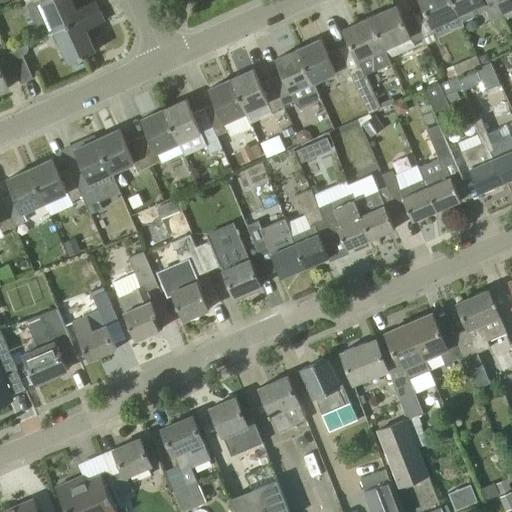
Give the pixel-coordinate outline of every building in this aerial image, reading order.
[(35,0),(28,4),(42,36),(50,33),(56,31),(55,31),(100,11),(96,0),(77,9),(73,0),(35,0)] [(435,33),(433,27),(459,16),(452,0),(421,0),(425,9),(414,14),(424,38),(425,37),(434,33),(435,33)] [(501,16),(504,15),(497,0),(452,0),(459,16),(462,22),(475,16),(472,10),(484,4),(492,20),(493,20),(501,16)] [(511,2),(511,0),(497,0),(504,15),(504,14),(511,10),(511,2)] [(424,38),(414,14),(403,19),(397,5),(396,5),(396,6),(384,12),(383,11),(370,16),(388,56),(390,55),(391,58),(416,46),(414,42),(424,38)] [(55,31),(56,31),(70,62),(97,50),(87,29),(105,21),(100,11),(55,31)] [(390,58),(391,58),(390,55),(388,56),(370,16),(358,22),(359,23),(346,29),(345,28),(351,43),(340,48),(352,75),(369,113),(382,107),(367,74),(392,62),(390,58)] [(352,75),(340,48),(328,53),(321,38),(299,49),(314,83),(314,82),(336,73),(339,81),(352,75)] [(34,78),(26,60),(20,48),(8,53),(22,83),(34,78)] [(320,95),(314,82),(314,83),(299,49),(276,59),(283,73),(272,78),(284,106),(295,101),(297,105),(299,105),(300,108),(320,99),(319,96),(320,95)] [(491,60),(488,52),(479,56),(483,64),(491,60)] [(495,71),(492,64),(491,61),(483,65),(476,67),(486,90),(500,84),(497,75),(495,71)] [(0,90),(9,87),(0,65),(0,90)] [(284,106),(272,78),(261,83),(254,68),(232,78),(251,121),(272,112),(271,111),(284,106)] [(464,88),(462,84),(458,75),(457,75),(457,76),(426,89),(435,111),(449,105),(445,96),(464,88)] [(217,136),(251,121),(232,78),(209,88),(216,103),(204,108),(217,136)] [(217,136),(204,108),(194,113),(187,98),(164,109),(179,143),(180,143),(185,154),(208,144),(211,152),(222,147),(217,136)] [(410,109),(405,98),(394,103),(399,114),(410,109)] [(158,152),(179,143),(164,109),(142,119),(149,133),(138,138),(150,166),(162,161),(158,152)] [(369,132),(381,124),(376,114),(372,117),(370,113),(359,118),(361,123),(362,122),(369,132)] [(473,122),(479,137),(488,134),(481,118),(473,122)] [(464,180),(456,162),(439,124),(427,129),(440,158),(442,157),(448,169),(424,179),(437,211),(462,200),(455,184),(464,180)] [(150,166),(138,138),(127,143),(120,128),(98,138),(112,172),(134,163),(138,171),(150,166)] [(313,138),(310,132),(304,130),(297,132),(301,143),(313,138)] [(493,158),(491,151),(487,144),(491,142),(488,134),(479,137),(481,142),(462,150),(480,192),(504,182),(493,158)] [(280,135),(262,139),(265,153),(283,149),(280,135)] [(326,135),(314,141),(319,153),(331,147),(326,135)] [(511,178),(511,138),(511,136),(493,144),(492,144),(495,150),(491,151),(493,158),(504,182),(511,178)] [(103,209),(91,181),(112,172),(98,138),(87,143),(85,139),(74,144),(76,148),(75,148),(82,163),(70,168),(82,196),(90,215),(103,209)] [(240,148),(247,163),(256,158),(263,155),(258,143),(251,147),(250,144),(240,148)] [(82,196),(70,168),(59,173),(53,159),(30,169),(45,202),(46,202),(67,193),(70,201),(82,196)] [(424,179),(418,165),(395,175),(393,170),(383,174),(388,186),(391,193),(392,193),(401,213),(409,209),(414,221),(437,211),(424,179)] [(50,211),(46,202),(45,202),(30,169),(8,179),(14,193),(3,198),(15,226),(27,220),(28,222),(50,211)] [(396,229),(391,217),(401,213),(392,193),(391,193),(388,186),(359,198),(363,206),(359,207),(372,239),(396,229)] [(311,227),(298,233),(295,233),(292,235),(295,243),(306,267),(330,257),(324,242),(333,238),(320,208),(320,207),(312,188),(297,195),(311,227)] [(363,206),(359,198),(356,200),(353,193),(320,207),(320,208),(333,238),(342,234),(348,249),(372,239),(359,207),(363,206)] [(15,226),(3,198),(0,199),(0,222),(4,231),(15,226)] [(180,210),(175,200),(158,209),(163,219),(180,210)] [(282,277),(306,267),(295,243),(292,235),(295,233),(298,233),(291,218),(282,222),(283,226),(263,234),(265,238),(254,243),(261,258),(269,276),(270,276),(269,273),(279,269),(282,277)] [(196,246),(192,234),(173,242),(182,263),(164,270),(172,291),(184,319),(210,308),(197,275),(207,271),(196,246)] [(75,237),(64,242),(71,256),(81,252),(75,237)] [(227,247),(217,251),(212,240),(196,246),(207,271),(222,265),(224,269),(236,297),(262,286),(250,259),(242,240),(227,247)] [(38,242),(29,246),(38,268),(46,264),(38,242)] [(153,301),(148,290),(159,285),(145,251),(130,257),(136,272),(114,281),(120,296),(119,297),(136,340),(160,329),(155,315),(158,314),(156,309),(157,309),(153,301)] [(508,332),(501,317),(489,289),(458,302),(469,328),(455,334),(463,356),(464,358),(466,357),(479,387),(491,382),(478,352),(490,347),(488,341),(508,332)] [(114,313),(106,293),(93,298),(102,318),(114,313)] [(116,348),(106,325),(92,331),(86,316),(76,320),(70,304),(58,309),(64,323),(73,320),(91,359),(116,348)] [(64,324),(64,323),(58,309),(37,317),(27,321),(38,349),(25,354),(37,382),(67,369),(55,343),(69,337),(64,324)] [(463,356),(455,334),(454,331),(443,335),(433,313),(410,322),(430,369),(445,362),(445,363),(463,356)] [(410,377),(430,369),(410,322),(386,333),(392,347),(382,351),(389,371),(408,419),(418,447),(419,447),(429,443),(422,425),(423,425),(419,415),(424,413),(410,377)] [(20,377),(21,376),(1,329),(0,329),(0,404),(14,399),(3,375),(17,370),(20,375),(19,376),(20,377)] [(389,371),(382,351),(379,345),(370,348),(367,342),(342,351),(355,383),(389,371)] [(511,342),(510,343),(511,347),(511,372),(511,373),(503,354),(497,356),(508,385),(511,383),(511,342)] [(351,402),(345,405),(337,386),(338,386),(327,358),(303,368),(314,397),(315,396),(323,414),(330,431),(358,419),(351,402)] [(307,420),(300,403),(288,375),(287,375),(287,376),(262,387),(261,386),(260,387),(279,431),(307,420)] [(260,451),(249,425),(237,397),(211,408),(223,437),(224,436),(229,448),(232,456),(244,451),(246,457),(260,451)] [(210,456),(201,434),(193,415),(163,428),(181,469),(210,456)] [(419,447),(418,447),(408,419),(378,431),(400,487),(430,475),(419,447)] [(119,497),(121,496),(134,490),(128,476),(152,465),(141,438),(115,449),(123,468),(111,473),(113,477),(108,479),(121,508),(124,507),(119,497)] [(118,511),(102,474),(74,486),(72,480),(57,487),(67,511),(118,511)] [(183,511),(207,501),(198,479),(174,490),(183,511)] [(290,511),(288,503),(278,479),(233,497),(239,511),(290,511)] [(402,511),(390,480),(365,490),(373,511),(402,511)] [(470,483),(447,492),(454,511),(456,511),(478,503),(470,483)] [(0,511),(39,511),(34,499),(4,511),(3,509),(0,510),(0,511)]
